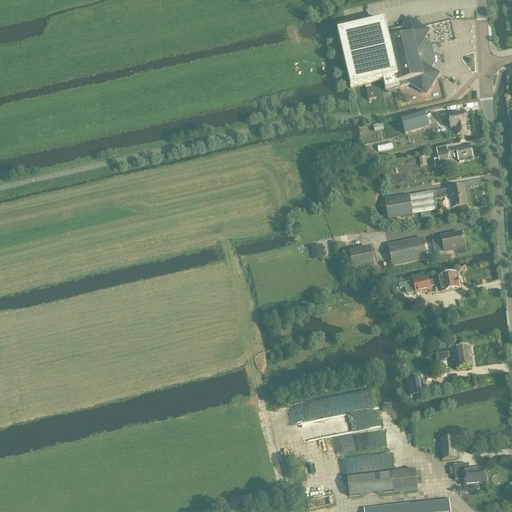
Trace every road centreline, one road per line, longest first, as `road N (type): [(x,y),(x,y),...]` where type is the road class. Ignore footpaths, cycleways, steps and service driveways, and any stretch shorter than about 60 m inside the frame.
road 1 (track): [(234,503),(282,491),(222,231)]
road 2 (track): [(282,491),(327,480),(348,506),(445,494),(444,465),(511,453)]
road 3 (tertiary): [(511,329),(485,66)]
